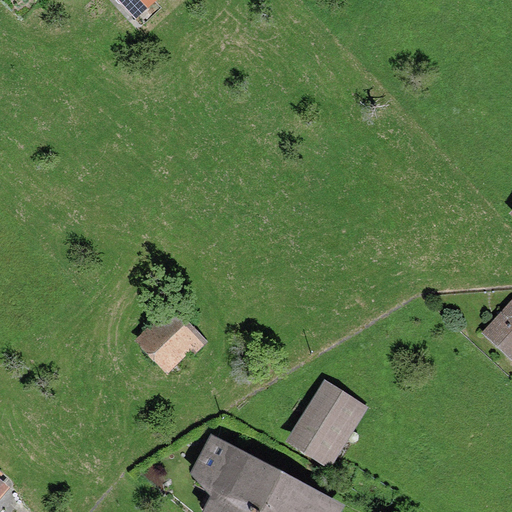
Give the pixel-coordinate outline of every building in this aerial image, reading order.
[(157,0),(123,0),(139,19),(159,2),(157,0)] [(511,308),(491,332),(511,351),(511,308)] [(155,325),(142,339),(165,362),(193,335),(174,316),(160,330),(155,325)] [(328,388),(294,443),(330,465),(364,410),(328,388)] [(215,446),(201,470),(221,494),(214,509),(215,511),(332,511),(333,511),(215,446)]
